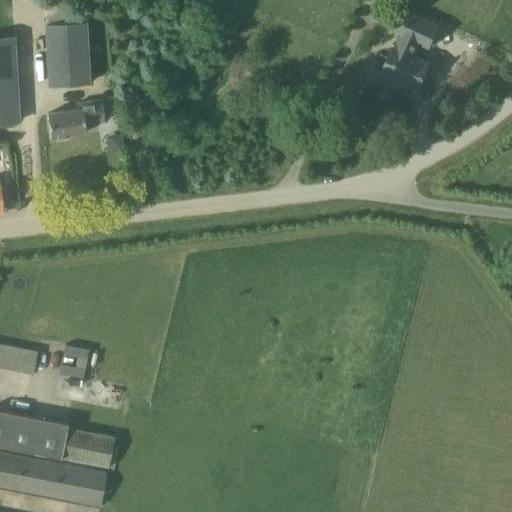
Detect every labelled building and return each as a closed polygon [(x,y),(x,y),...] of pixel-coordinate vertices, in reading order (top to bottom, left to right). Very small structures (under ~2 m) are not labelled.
[(428,47),(438,26),(409,13),(399,35),(401,35),(395,47),(393,47),(382,73),(401,81),(399,85),(416,92),(429,63),(413,55),(418,43),(428,47)] [(0,123),(20,122),(15,36),(0,37),(0,123)] [(83,125),(103,122),(100,101),(75,105),(75,110),(46,114),(49,138),(84,133),(83,125)] [(37,350),(0,342),(0,367),(32,374),(37,350)] [(0,445),(61,457),(67,423),(0,409),(0,445)] [(0,487),(100,507),(107,472),(0,450),(0,487)]
